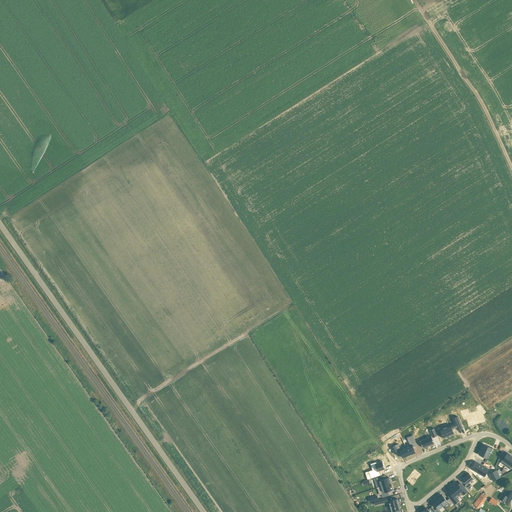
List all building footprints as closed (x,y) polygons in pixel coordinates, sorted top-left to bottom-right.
[(510,394),(505,397),(502,399),(504,403),(508,401),(507,400),(511,397),(510,394)] [(481,406),(478,407),(479,412),(474,413),(477,423),(484,421),(482,413),(485,413),(481,406)] [(470,425),(477,423),(474,413),(469,415),(467,410),(462,412),(465,418),(468,417),(470,425)] [(451,425),(440,430),(444,438),(455,434),(453,429),(456,428),(456,426),(461,424),(458,417),(453,419),(455,423),(451,425)] [(423,428),(432,424),(430,418),(421,422),(423,428)] [(430,436),(420,440),(423,448),(434,443),(432,438),(433,437),(437,436),(434,428),(427,431),(430,436)] [(410,445),(406,447),(410,456),(416,453),(414,448),(418,446),(413,436),(408,438),(410,445)] [(493,447),(483,443),(481,449),(490,453),(493,447)] [(398,444),(391,448),(396,455),(399,453),(399,452),(400,451),(403,459),(410,456),(406,447),(401,448),(398,444)] [(490,453),(481,449),(479,454),(488,458),(490,453)] [(502,455),(500,458),(502,460),(501,462),(500,462),(505,466),(511,456),(511,455),(508,452),(505,456),(504,456),(503,454),(502,455)] [(373,470),(369,471),(371,478),(381,475),(381,474),(380,474),(379,471),(385,469),(382,461),(377,463),(376,462),(371,463),(373,470)] [(476,461),(472,468),(484,475),(488,468),(476,461)] [(495,477),(492,478),(494,481),(501,477),(497,470),(493,472),(495,477)] [(469,473),(462,479),(467,484),(474,478),(469,473)] [(385,475),(377,478),(379,482),(380,481),(381,487),(391,484),(389,477),(386,478),(385,475)] [(457,483),(453,486),(459,495),(462,493),(463,495),(468,491),(461,482),(458,484),(457,483)] [(391,484),(381,487),(383,493),(384,493),(385,498),(390,496),(388,492),(393,490),(391,484)] [(453,486),(448,490),(451,494),(448,496),(450,498),(453,503),(455,504),(459,500),(457,497),(459,495),(453,486)] [(502,500),(508,504),(511,497),(511,491),(508,489),(502,500)] [(473,504),(479,508),(487,498),(482,494),(473,504)] [(442,495),(438,498),(443,505),(448,502),(450,505),(453,503),(450,498),(447,500),(442,495)] [(438,498),(433,502),(438,508),(435,510),(436,511),(441,511),(442,511),(439,509),(443,505),(438,498)] [(388,501),(391,511),(392,511),(400,509),(397,499),(388,501)]
